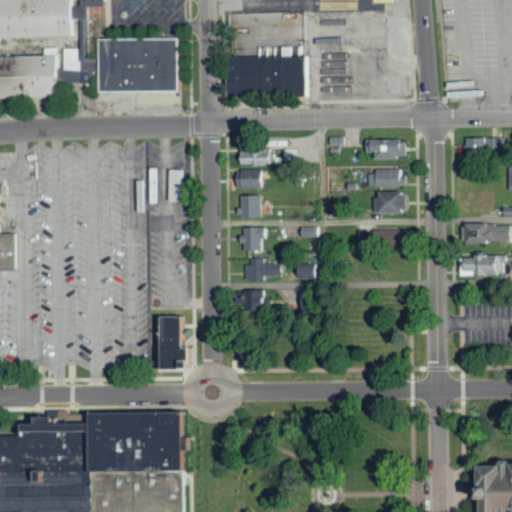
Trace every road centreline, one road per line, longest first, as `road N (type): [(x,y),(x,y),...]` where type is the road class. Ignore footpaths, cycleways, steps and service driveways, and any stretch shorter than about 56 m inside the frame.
road 1 (residential): [(511,388),(0,396)]
road 2 (residential): [(434,118),(0,127)]
road 3 (residential): [(440,511),(434,118)]
road 4 (residential): [(213,392),(209,0)]
